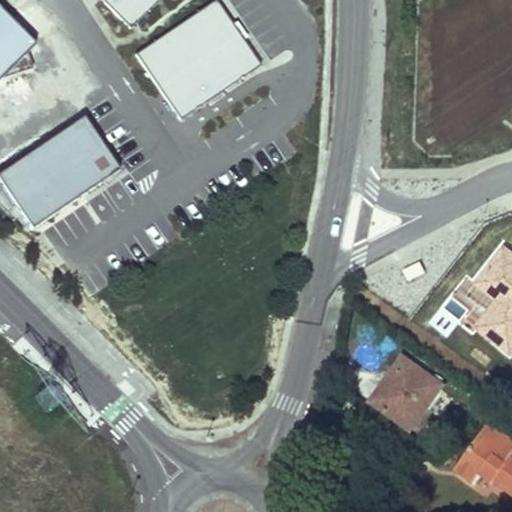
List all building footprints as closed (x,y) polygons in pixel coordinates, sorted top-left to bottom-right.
[(101,0),(130,29),(159,0),(101,0)] [(261,67),(216,1),(137,56),(182,121),(261,67)] [(34,43),(0,8),(0,79),(3,76),(33,68),(29,50),(34,43)] [(120,169),(83,111),(0,164),(0,181),(29,227),(120,169)] [(413,367),(403,361),(396,370),(398,371),(406,377),(413,367)] [(441,388),(413,367),(406,377),(398,371),(388,386),(387,385),(372,404),(410,432),(441,388)] [(493,459),(482,478),(494,487),(496,485),(511,495),(511,445),(509,443),(496,461),(493,459)]
